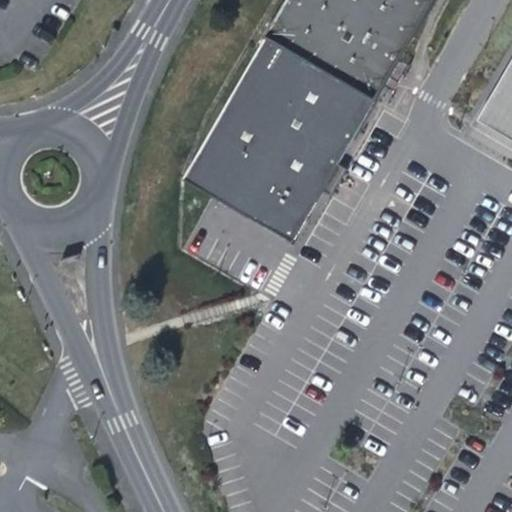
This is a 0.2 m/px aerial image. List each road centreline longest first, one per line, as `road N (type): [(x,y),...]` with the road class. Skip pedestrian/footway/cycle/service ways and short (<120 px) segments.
road 1 (unclassified): [(88,337),(166,511)]
road 2 (unclassified): [(98,175),(144,35)]
road 3 (unclassified): [(88,337),(96,190)]
road 4 (unclassified): [(20,216),(88,337)]
road 5 (unclassified): [(144,35),(57,128)]
